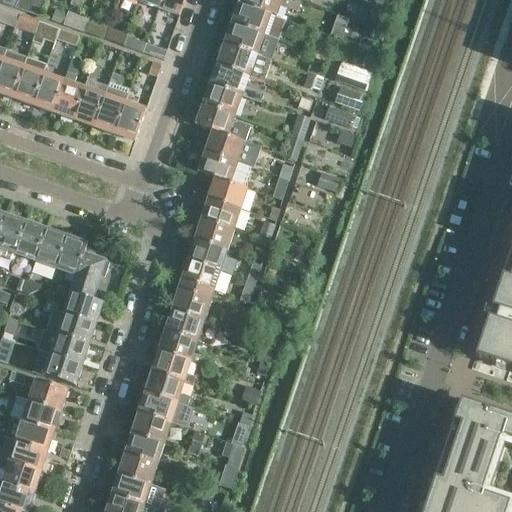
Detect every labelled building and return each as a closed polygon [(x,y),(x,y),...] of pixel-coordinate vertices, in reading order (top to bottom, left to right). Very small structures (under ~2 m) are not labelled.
[(46,1),(43,0),(19,0),(15,8),(39,16),(46,1)] [(139,0),(139,3),(158,9),(161,0),(139,0)] [(161,0),(158,9),(179,17),(185,0),(161,0)] [(240,0),(239,3),(270,14),(270,16),(272,16),(278,18),(282,7),(298,12),(301,3),(291,0),(240,0)] [(239,3),(232,24),(287,44),(290,36),(268,28),(272,16),(270,16),(270,14),(239,3)] [(19,14),(0,7),(0,22),(14,27),(19,14)] [(50,21),(62,26),(67,13),(55,9),(50,21)] [(390,29),(394,16),(373,9),(369,22),(390,29)] [(68,12),(63,26),(83,33),(88,19),(68,12)] [(39,21),(19,14),(14,27),(35,34),(39,21)] [(342,40),(343,35),(349,20),(338,16),(331,36),(342,40)] [(89,20),(85,32),(96,36),(100,25),(89,20)] [(232,24),(225,44),(258,56),(274,62),(277,55),(260,49),(265,36),(232,24)] [(59,30),(47,26),(45,34),(56,38),(59,30)] [(106,40),(119,44),(123,32),(111,28),(106,40)] [(56,38),(55,41),(76,48),(80,38),(59,30),(56,38)] [(147,44),(128,37),(125,46),(144,54),(147,44)] [(155,58),(164,61),(169,47),(160,44),(155,58)] [(258,56),(225,44),(218,65),(251,76),(258,79),(265,82),(272,61),(258,56)] [(360,70),(372,74),(379,53),(367,50),(360,70)] [(6,52),(0,69),(0,94),(12,99),(23,67),(26,59),(6,52)] [(23,67),(12,99),(33,106),(44,74),(34,71),(37,63),(35,62),(26,59),(23,67)] [(72,59),(67,73),(76,76),(81,63),(72,59)] [(158,78),(162,65),(153,61),(149,74),(158,78)] [(251,76),(218,65),(211,85),(244,97),(261,103),(265,93),(247,86),(251,76)] [(374,76),(344,65),(337,85),(367,96),(374,76)] [(92,66),(88,80),(96,83),(101,69),(92,66)] [(105,96),(94,127),(114,135),(126,103),(130,90),(120,87),(124,76),(113,72),(108,87),(105,96)] [(67,73),(53,113),(73,120),(85,88),(74,85),(77,77),(76,76),(67,73)] [(44,74),(33,106),(53,113),(64,81),(44,74)] [(319,92),(324,80),(309,75),(304,87),(319,92)] [(105,96),(108,87),(96,83),(88,80),(85,89),(85,88),(73,120),(94,127),(105,96)] [(211,85),(204,105),(237,117),(244,97),(211,85)] [(367,97),(344,89),(339,104),(362,112),(367,97)] [(126,103),(114,135),(136,142),(140,129),(146,111),(139,108),(126,103)] [(204,105),(196,127),(227,138),(227,137),(246,143),(248,140),(253,123),(237,117),(204,105)] [(355,116),(330,107),(326,119),(351,127),(355,116)] [(292,137),(305,141),(312,121),(300,117),(292,137)] [(351,146),(354,136),(342,132),(339,142),(351,146)] [(213,133),(206,153),(239,164),(246,143),(227,137),(227,138),(213,133)] [(292,137),(285,157),(298,161),(305,142),(292,137)] [(206,153),(199,173),(216,179),(230,183),(244,188),(251,169),(239,164),(206,153)] [(281,179),(291,182),(295,170),(286,166),(281,179)] [(341,181),(323,174),(319,186),(337,192),(341,181)] [(216,179),(209,201),(241,212),(249,190),(230,183),(216,179)] [(274,198),(284,202),(291,182),(281,179),(274,198)] [(241,212),(209,201),(202,221),(235,232),(241,212)] [(270,220),(279,223),(283,211),(274,208),(270,220)] [(6,216),(0,234),(0,257),(13,262),(15,256),(26,223),(6,216)] [(202,221),(195,241),(228,252),(235,232),(202,221)] [(26,223),(15,256),(35,263),(47,230),(26,223)] [(262,240),(272,243),(275,231),(266,228),(262,240)] [(47,230),(35,263),(56,271),(67,237),(47,230)] [(87,244),(67,237),(56,271),(66,274),(64,281),(73,284),(84,254),(87,244)] [(195,241),(189,262),(222,273),(228,252),(195,241)] [(511,248),(491,310),(475,358),(511,370),(511,248)] [(254,260),(265,264),(269,252),(258,249),(254,260)] [(301,255),(293,253),(291,261),(299,263),(301,255)] [(109,263),(84,254),(70,293),(93,301),(101,276),(105,277),(109,263)] [(189,262),(181,285),(214,296),(222,273),(189,262)] [(248,281),(257,284),(263,266),(254,263),(248,281)] [(282,270),(269,266),(265,279),(278,283),(282,270)] [(17,292),(24,295),(28,282),(21,280),(17,292)] [(250,305),(257,284),(248,281),(241,302),(250,305)] [(28,282),(24,295),(28,296),(39,291),(41,286),(28,282)] [(181,285),(173,311),(206,322),(214,296),(181,285)] [(10,295),(0,291),(0,301),(7,304),(10,295)] [(70,293),(63,313),(96,324),(103,305),(93,301),(70,293)] [(113,295),(105,293),(103,301),(111,303),(113,295)] [(28,301),(15,297),(10,314),(18,317),(23,314),(28,301)] [(173,311),(166,331),(199,342),(206,322),(173,311)] [(48,332),(56,334),(90,345),(96,324),(63,313),(59,326),(50,324),(48,332)] [(271,319),(254,313),(248,331),(266,336),(271,319)] [(19,321),(9,318),(4,334),(14,337),(19,321)] [(42,330),(36,351),(49,355),(49,354),(83,365),(90,345),(56,334),(48,332),(42,330)] [(166,331),(159,352),(192,363),(215,370),(217,362),(195,355),(199,342),(166,331)] [(269,365),(272,355),(260,351),(257,361),(269,365)] [(159,352),(153,373),(186,384),(185,384),(194,387),(197,379),(188,376),(192,363),(159,352)] [(22,358),(19,368),(18,368),(42,376),(43,375),(76,386),(83,365),(49,354),(49,355),(46,366),(22,358)] [(265,376),(269,367),(261,364),(257,373),(265,376)] [(68,391),(12,372),(9,381),(32,388),(28,401),(61,412),(68,391)] [(146,393),(179,404),(188,407),(191,400),(181,397),(185,384),(186,384),(153,373),(146,393)] [(240,402),(256,407),(261,392),(245,387),(240,402)] [(146,393),(139,414),(172,425),(197,433),(200,425),(175,417),(179,404),(146,393)] [(9,417),(21,421),(54,433),(61,412),(28,401),(15,397),(9,417)] [(430,492),(426,506),(423,511),(511,511),(511,419),(461,402),(434,483),(430,492)] [(242,424),(251,427),(255,416),(246,413),(242,424)] [(139,414),(132,434),(166,445),(172,425),(139,414)] [(21,421),(14,442),(47,453),(54,433),(21,421)] [(191,454),(201,457),(208,437),(198,433),(191,454)] [(132,434),(126,455),(159,467),(166,445),(132,434)] [(14,442),(8,462),(7,463),(41,474),(47,453),(14,442)] [(244,450),(227,445),(224,456),(232,459),(230,466),(239,468),(244,450)] [(61,449),(59,457),(67,460),(69,452),(61,449)] [(185,474),(194,477),(201,457),(191,454),(185,474)] [(126,455),(119,475),(152,486),(159,467),(126,455)] [(0,468),(5,470),(1,483),(34,494),(41,474),(7,463),(8,462),(0,459),(0,468)] [(119,475),(112,496),(145,506),(155,510),(162,490),(152,486),(119,475)] [(0,484),(0,505),(18,511),(28,511),(34,494),(1,483),(0,484)] [(178,495),(187,498),(191,486),(181,483),(178,495)] [(112,496),(106,511),(143,511),(145,506),(112,496)]
